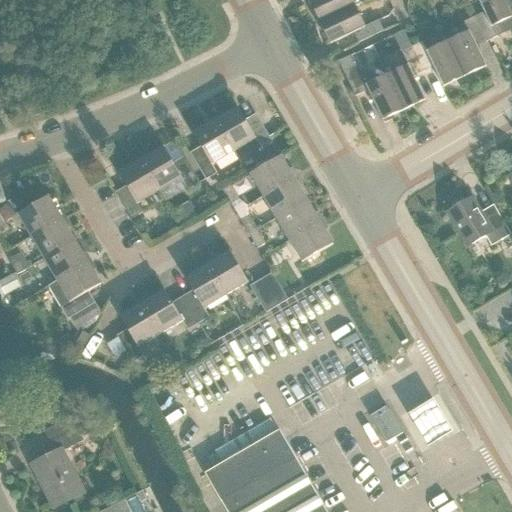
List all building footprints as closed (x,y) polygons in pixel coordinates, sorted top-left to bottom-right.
[(352,0),(313,0),(310,2),(320,23),(355,6),(352,0)] [(511,16),(504,0),(478,0),(484,13),(474,18),(486,42),(497,37),(496,35),(511,27),(511,16)] [(355,6),(320,23),(330,44),(353,34),(358,43),(384,31),(379,22),(366,28),(355,6)] [(448,42),(465,77),(486,67),(476,47),(486,42),(474,18),(463,23),(468,32),(448,42)] [(384,69),(388,77),(404,111),(425,100),(414,77),(424,73),(412,48),(404,31),(394,35),(403,53),(401,53),(408,67),(399,71),(395,63),(384,69)] [(443,87),(465,77),(448,42),(427,52),(422,43),(412,48),(424,73),(434,68),(443,87)] [(382,121),(404,111),(388,77),(366,87),(357,67),(355,68),(349,57),(339,62),(355,97),(368,91),(382,121)] [(238,108),(216,121),(234,152),(255,139),(260,146),(271,140),(256,114),(245,120),(238,108)] [(216,121),(193,135),(201,147),(191,153),(207,179),(217,173),(212,164),(234,152),(216,121)] [(163,148),(141,161),(159,191),(181,178),(188,189),(199,183),(183,156),(172,163),(163,148)] [(294,179),(281,157),(250,175),(263,197),(294,179)] [(141,161),(119,174),(126,186),(115,192),(131,219),(142,212),(137,204),(159,191),(141,161)] [(307,201),(294,179),(263,197),(276,219),(307,201)] [(241,201),(232,188),(224,193),(233,206),(241,201)] [(62,219),(49,197),(18,215),(31,237),(62,219)] [(485,219),(473,198),(447,213),(467,247),(485,237),(491,247),(511,235),(497,212),(485,219)] [(320,222),(307,201),(276,219),(289,241),(320,222)] [(0,236),(10,230),(0,213),(0,236)] [(62,219),(31,237),(44,259),(75,241),(62,219)] [(249,235),(257,230),(251,219),(243,224),(249,235)] [(320,222),(289,241),(302,263),(333,245),(320,222)] [(257,230),(249,235),(243,224),(258,250),(267,245),(257,230)] [(44,259),(57,281),(88,263),(75,241),(44,259)] [(230,252),(208,265),(226,297),(248,283),(230,252)] [(17,274),(25,271),(19,256),(10,260),(17,274)] [(57,281),(50,285),(70,319),(95,304),(88,292),(101,285),(88,263),(57,281)] [(204,310),(226,297),(208,265),(185,279),(192,291),(182,297),(198,324),(209,318),(204,310)] [(278,308),(289,302),(274,276),(262,282),(278,308)] [(278,308),(262,282),(252,289),(267,314),(278,308)] [(198,324),(182,297),(172,304),(164,291),(142,304),(160,335),(182,322),(188,331),(198,324)] [(142,304),(120,317),(127,330),(116,336),(132,363),(143,356),(138,348),(160,335),(142,304)] [(387,443),(404,433),(388,406),(371,416),(387,443)] [(433,407),(408,422),(427,453),(452,438),(433,407)] [(82,441),(70,418),(45,431),(57,454),(33,466),(53,507),(84,492),(63,451),(82,441)] [(327,511),(280,431),(259,444),(238,456),(206,474),(228,511),(327,511)] [(251,431),(231,443),(234,449),(238,456),(259,444),(255,437),(251,431)] [(407,439),(400,444),(406,455),(413,450),(407,439)] [(130,511),(125,501),(103,511),(130,511)]
